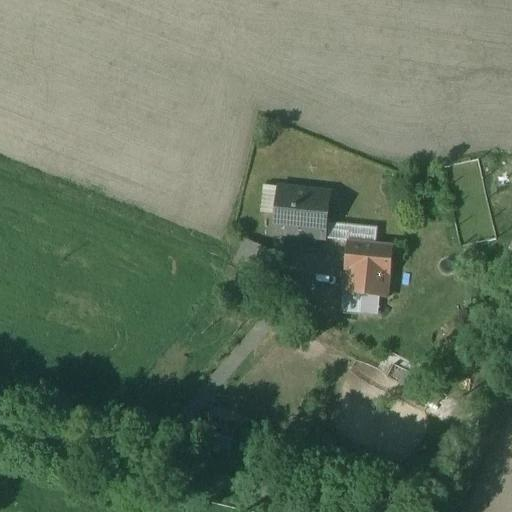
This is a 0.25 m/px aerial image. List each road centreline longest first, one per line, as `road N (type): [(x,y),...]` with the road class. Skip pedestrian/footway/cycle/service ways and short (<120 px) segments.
road 1 (unclassified): [(0,430),(389,511)]
road 2 (unknown): [(118,454),(230,287)]
